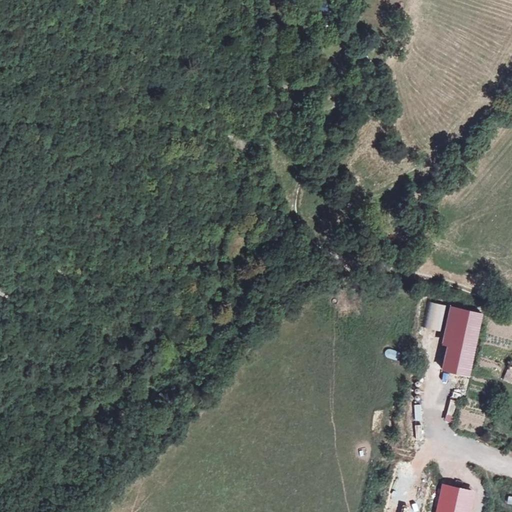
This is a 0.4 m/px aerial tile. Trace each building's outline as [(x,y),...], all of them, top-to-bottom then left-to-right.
[(483,315),(457,310),(444,371),(470,377),(483,315)] [(386,348),(384,356),(397,360),(400,352),(386,348)] [(452,422),(457,401),(450,399),(444,421),(452,422)] [(424,511),(427,482),(409,481),(406,511),(424,511)] [(473,511),(477,495),(443,488),(438,511),(473,511)]
